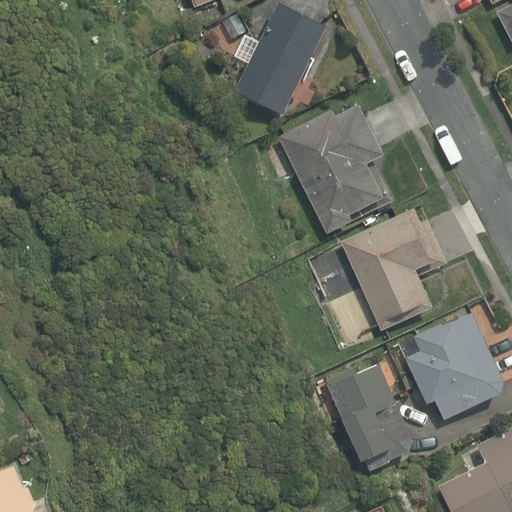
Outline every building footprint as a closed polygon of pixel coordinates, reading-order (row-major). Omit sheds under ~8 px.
[(189,0),(193,9),(216,0),(189,0)] [(323,15),(286,0),(269,0),(232,91),(283,112),(323,15)] [(511,0),(485,0),(487,3),(491,0),(511,0),(490,13),(508,47),(511,44),(511,0)] [(350,98),(274,133),(323,236),(387,206),(369,168),(380,163),(350,98)] [(415,204),(334,238),(357,294),(343,300),(356,332),(375,324),(378,331),(431,309),(412,265),(436,255),(415,204)] [(500,388),(464,308),(409,333),(416,349),(400,356),(421,402),(432,397),(440,415),(500,388)] [(369,359),(319,380),(353,464),(360,461),(365,474),(392,463),(388,453),(411,443),(393,397),(386,400),(369,359)] [(463,469),(433,483),(445,511),(511,511),(511,419),(453,446),(463,469)] [(54,511),(48,495),(33,501),(16,459),(0,465),(0,511),(54,511)] [(373,511),(370,503),(350,511),(373,511)]
